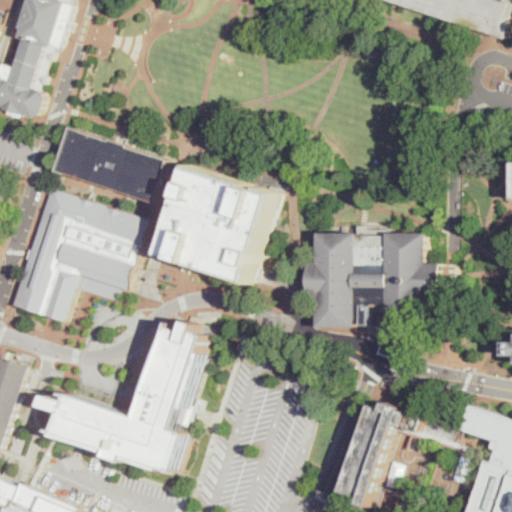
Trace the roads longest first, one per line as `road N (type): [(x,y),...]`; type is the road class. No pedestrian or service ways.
road 1 (residential): [(317,334),(219,297),(182,302),(135,340),(99,355),(0,333)]
road 2 (residential): [(0,298),(94,0)]
road 3 (residential): [(511,63),(481,62),(465,107),(453,265)]
road 4 (residential): [(376,360),(314,511)]
road 5 (residential): [(444,375),(382,345),(317,334)]
road 6 (residential): [(317,334),(376,360),(444,375)]
